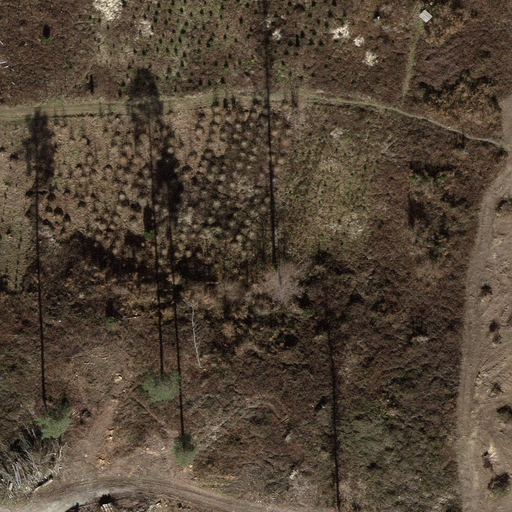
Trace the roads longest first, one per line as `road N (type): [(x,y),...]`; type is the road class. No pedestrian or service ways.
road 1 (track): [(0,110),(130,112),(279,98),(385,148)]
road 2 (track): [(87,487),(190,489),(284,511)]
